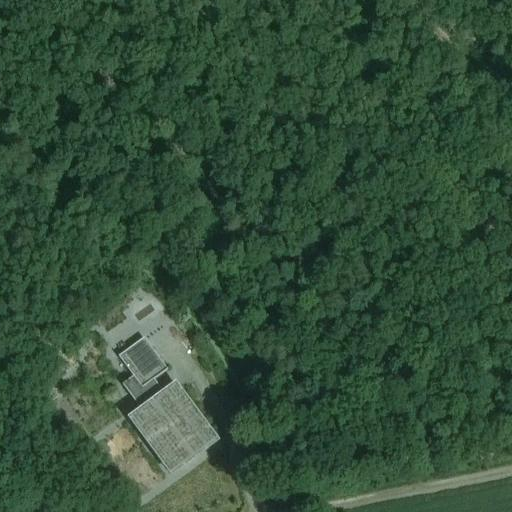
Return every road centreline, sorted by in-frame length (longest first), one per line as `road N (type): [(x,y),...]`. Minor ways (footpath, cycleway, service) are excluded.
road 1 (track): [(511,109),(405,0)]
road 2 (track): [(371,511),(511,484)]
